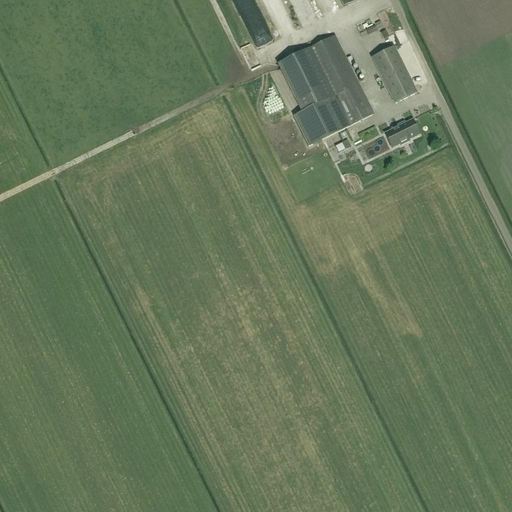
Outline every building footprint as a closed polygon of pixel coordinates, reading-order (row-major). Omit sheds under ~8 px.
[(247,0),(232,0),(253,52),(267,46),(247,0)] [(286,0),(298,26),(313,20),(304,0),(286,0)] [(338,6),(331,0),(316,0),(321,5),(319,7),(329,16),(338,6)] [(375,26),(366,31),(369,36),(378,31),(375,26)] [(386,31),(381,34),(384,40),(389,37),(386,31)] [(373,115),(335,38),(278,66),(302,114),(294,118),(308,147),(349,127),(373,115)] [(416,94),(394,48),(372,59),(395,104),(416,94)] [(419,135),(412,121),(405,125),(404,123),(400,125),(401,127),(385,135),(392,149),(400,145),(401,146),(409,142),(409,140),(419,135)] [(347,141),(342,144),(345,150),(351,147),(347,141)] [(338,156),(346,153),(342,145),(334,149),(338,156)] [(338,174),(345,171),(340,160),(334,162),(338,174)] [(374,169),(371,163),(360,168),(364,175),(374,169)]
